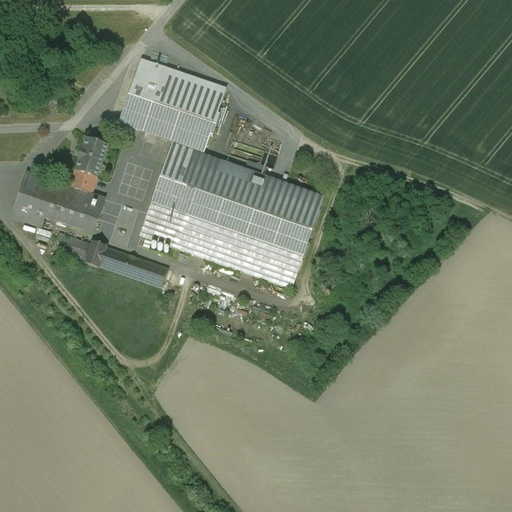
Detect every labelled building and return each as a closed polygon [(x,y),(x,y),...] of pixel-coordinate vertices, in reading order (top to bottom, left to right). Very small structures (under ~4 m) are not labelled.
[(220,105),(161,85),(166,71),(142,62),(122,119),(205,147),(209,148),(222,110),(219,109),(220,105)] [(107,147),(87,141),(87,140),(85,140),(85,141),(82,151),(78,163),(75,172),(74,173),(75,173),(70,189),(91,196),(97,180),(97,181),(98,180),(97,179),(108,149),(108,148),(107,147)] [(257,150),(279,154),(280,150),(275,149),(274,151),(271,150),(272,144),(259,141),(257,150)] [(278,157),(233,142),(228,156),(248,163),(246,168),(265,174),(267,169),(273,171),(278,157)] [(202,167),(194,164),(193,165),(169,157),(141,238),(144,239),(141,248),(170,258),(173,250),(175,250),(187,217),(303,257),(320,210),(260,189),(261,186),(252,183),(251,186),(201,168),(202,167)] [(70,189),(27,175),(12,220),(41,229),(44,219),(93,235),(105,201),(91,196),(70,189)] [(303,257),(187,217),(175,250),(292,291),(303,257)] [(168,271),(105,250),(106,248),(92,244),(91,246),(59,235),(53,250),(86,262),(85,265),(98,270),(99,268),(161,290),(168,271)]
